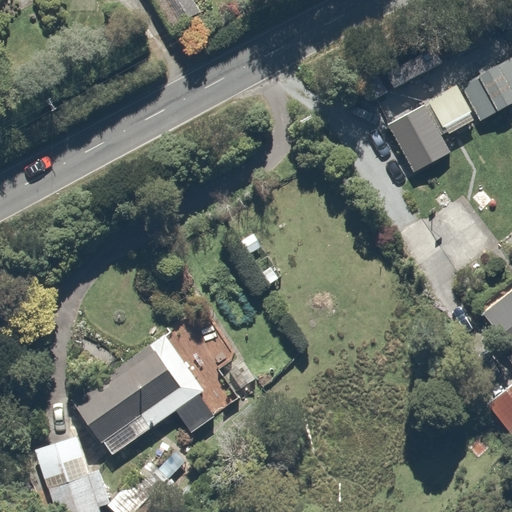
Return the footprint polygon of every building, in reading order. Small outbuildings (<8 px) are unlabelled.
[(0,0),(0,23),(11,3),(5,0),(0,0)] [(511,108),(511,60),(483,79),(504,113),(511,108)] [(483,81),(454,95),(471,131),(500,117),(483,81)] [(447,101),(434,110),(454,141),(467,132),(447,101)] [(430,109),(405,125),(424,154),(448,138),(430,109)] [(396,125),(360,142),(375,172),(410,155),(396,125)] [(287,223),(267,190),(217,221),(265,297),(290,282),(263,238),(287,223)] [(511,282),(444,338),(477,398),(511,372),(511,282)] [(146,347),(53,414),(93,471),(187,403),(146,347)] [(472,406),(436,434),(463,469),(499,442),(472,406)] [(87,511),(61,448),(18,467),(29,511),(87,511)] [(116,511),(149,511),(176,481),(152,461),(112,508),(116,511)]
